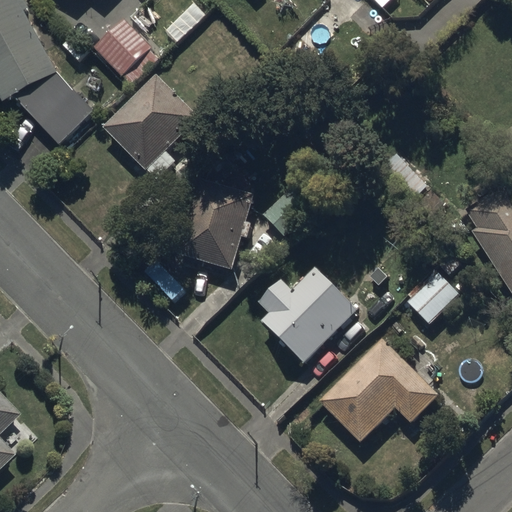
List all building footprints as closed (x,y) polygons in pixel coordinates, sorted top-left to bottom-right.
[(0,0),(0,88),(8,103),(17,98),(61,146),(97,112),(63,73),(28,11),(34,8),(29,0),(0,0)] [(128,18),(95,48),(124,79),(127,76),(133,84),(159,60),(151,51),(155,47),(128,18)] [(150,172),(152,170),(162,180),(181,161),(172,151),(205,119),(162,74),(107,127),(150,172)] [(260,196),(202,178),(178,254),(235,272),(246,238),(250,239),(255,224),(251,223),(260,196)] [(301,182),(267,215),(288,236),(322,204),(301,182)] [(511,183),(469,210),(480,227),(475,230),(511,289),(511,183)] [(274,312),(265,321),(308,364),(363,310),(320,267),(297,290),(285,279),(263,301),(274,312)] [(443,273),(411,302),(432,325),(464,296),(443,273)] [(386,339),(323,401),(365,444),(400,410),(413,424),(442,396),(386,339)] [(0,392),(0,471),(15,458),(0,440),(0,436),(22,416),(0,392)]
